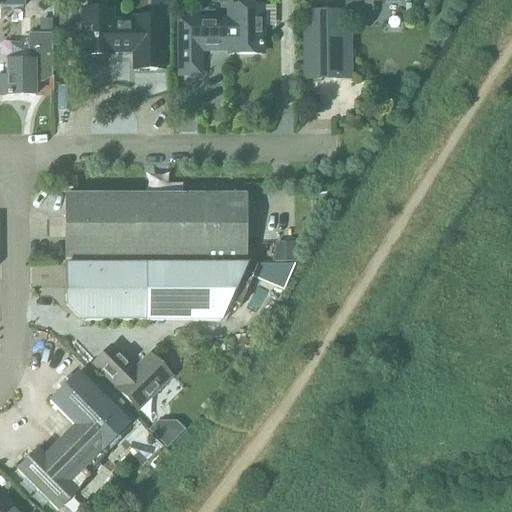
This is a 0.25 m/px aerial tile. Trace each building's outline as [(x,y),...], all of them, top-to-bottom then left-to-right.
[(0,0),(0,8),(23,8),(22,0),(0,0)] [(229,20),(216,21),(216,25),(199,26),(199,21),(180,21),(180,75),(199,75),(199,50),(229,50),(229,55),(262,55),(262,6),(229,6),(229,20)] [(133,18),(133,22),(112,22),(112,9),(82,9),(82,28),(72,29),(72,52),(82,52),(82,55),(112,55),(112,52),(133,52),(133,70),(164,69),(164,17),(133,18)] [(303,80),(339,79),(339,32),(335,32),(334,12),(302,12),(303,80)] [(7,78),(0,77),(0,95),(35,96),(35,82),(43,82),(52,77),(52,35),(29,35),(29,43),(9,44),(9,61),(7,61),(7,78)] [(65,188),(76,188),(76,177),(65,177),(65,188)] [(245,260),(245,195),(65,195),(65,259),(245,260)] [(274,263),(296,263),(295,243),(274,243),(274,263)] [(283,291),(294,265),(256,264),(251,277),(283,291)] [(234,294),(246,266),(65,265),(65,294),(69,294),(69,306),(84,322),(220,322),(232,293),(234,294)] [(137,410),(171,377),(150,355),(134,371),(110,347),(93,364),(117,388),(116,389),(137,410)] [(104,456),(101,452),(128,425),(78,374),(49,402),(74,427),(43,457),(37,451),(16,471),(57,511),(78,491),(104,456)] [(157,423),(148,431),(166,448),(184,431),(175,422),(157,423)] [(18,511),(2,496),(0,498),(0,511),(18,511)]
